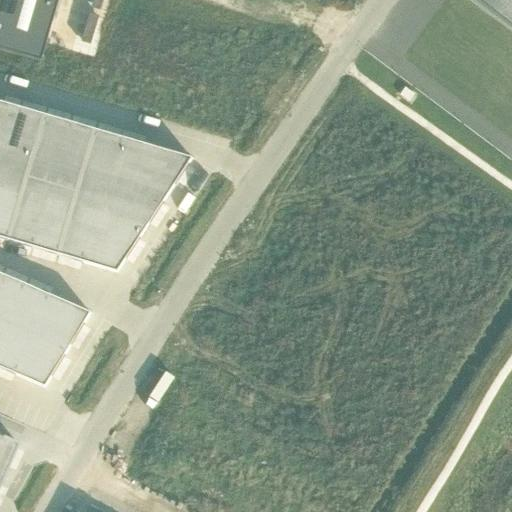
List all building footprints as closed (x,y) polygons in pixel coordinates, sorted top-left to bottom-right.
[(0,0),(0,49),(41,62),(58,0),(0,0)] [(257,0),(289,9),(290,8),(284,6),(286,0),(257,0)] [(511,0),(474,0),(511,28),(511,0)] [(138,14),(119,79),(234,112),(243,81),(247,82),(244,92),(252,94),(265,50),(138,14)] [(0,103),(0,236),(116,270),(190,159),(0,103)] [(334,153),(226,321),(333,390),(442,222),(334,153)] [(0,275),(0,367),(44,386),(88,314),(0,275)] [(0,437),(0,485),(18,445),(0,437)]
